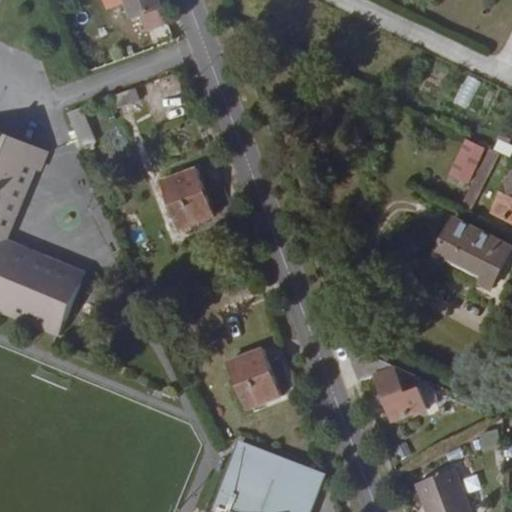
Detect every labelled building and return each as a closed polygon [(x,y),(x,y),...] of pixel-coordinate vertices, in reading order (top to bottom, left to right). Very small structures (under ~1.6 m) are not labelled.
[(172,33),(158,0),(131,0),(142,25),(146,24),(152,41),(172,33)] [(65,115),(80,151),(96,145),(81,108),(65,115)] [(42,148),(0,132),(0,313),(63,336),(84,278),(73,274),(71,282),(32,269),(35,259),(1,247),(4,238),(30,165),(35,167),(42,148)] [(469,188),(483,147),(461,140),(447,181),(469,188)] [(501,161),(491,156),(463,216),(472,221),(501,161)] [(223,217),(205,171),(170,186),(188,233),(223,217)] [(511,174),(508,173),(487,218),(511,230),(511,174)] [(510,252),(451,224),(430,266),(488,294),(510,252)] [(87,271),(4,238),(1,247),(35,259),(32,269),(71,282),(73,274),(84,278),(87,271)] [(294,399),(274,351),(241,367),(259,414),(294,399)] [(420,385),(347,357),(361,393),(375,392),(392,436),(427,424),(415,395),(420,385)] [(465,511),(460,496),(423,511),(465,511)]
